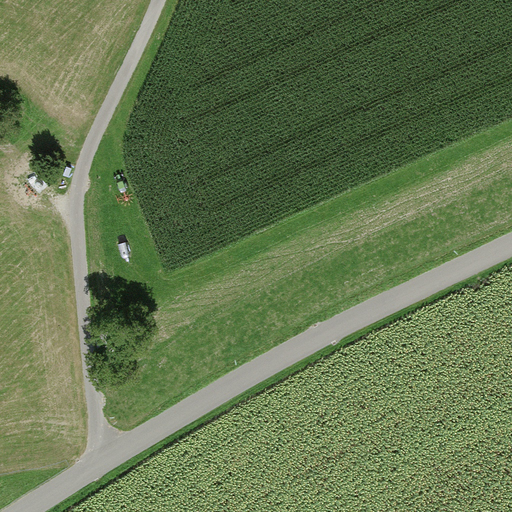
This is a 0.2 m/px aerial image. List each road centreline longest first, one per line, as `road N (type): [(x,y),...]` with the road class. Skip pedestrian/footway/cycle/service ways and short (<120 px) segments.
road 1 (unclassified): [(24,511),(341,327),(511,245)]
road 2 (track): [(158,0),(100,124),(79,195),(105,460)]
